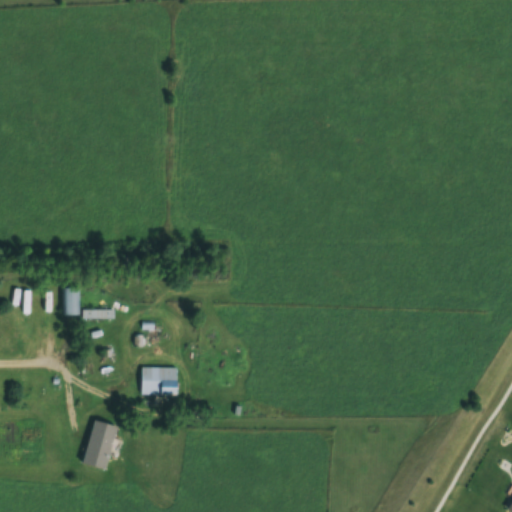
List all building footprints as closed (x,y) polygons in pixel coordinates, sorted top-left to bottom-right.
[(61,315),(77,315),(77,285),(61,285),(61,315)] [(71,293),(72,320),(55,321),(54,293),(71,293)] [(112,309),(80,309),(80,318),(112,318),(112,309)] [(133,370),(133,399),(168,399),(168,370),(133,370)] [(85,422),(109,430),(95,475),(71,467),(85,422)]
